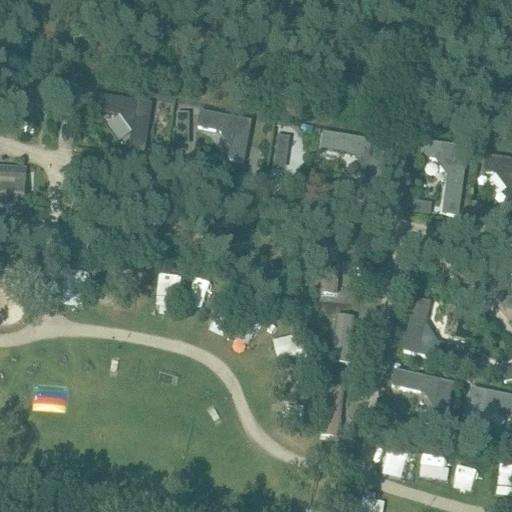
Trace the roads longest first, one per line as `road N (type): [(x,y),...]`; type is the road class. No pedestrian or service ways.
road 1 (unclassified): [(44,330),(97,329),(201,353),(227,374),(253,437),(286,456),(364,479)]
road 2 (unclassified): [(58,154),(320,195),(392,230)]
road 3 (unclassified): [(364,479),(392,230)]
road 4 (unclassified): [(44,330),(58,154)]
road 5 (unclassified): [(392,230),(511,250)]
